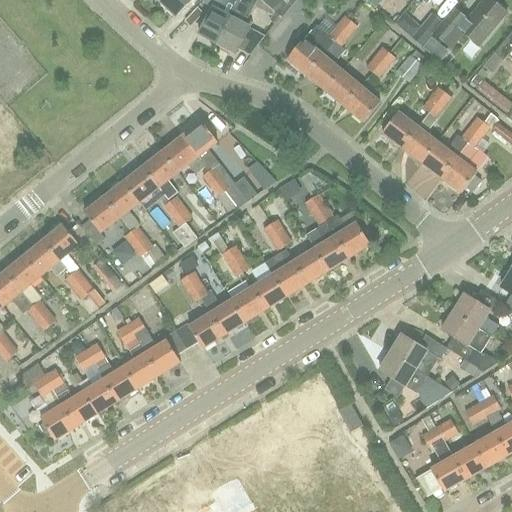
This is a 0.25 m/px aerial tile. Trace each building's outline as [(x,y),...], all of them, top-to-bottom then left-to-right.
[(160,0),(160,1),(175,14),(188,0),(160,0)] [(236,0),(224,0),(219,10),(212,6),(199,32),(217,42),(231,17),(240,1),(236,0)] [(217,42),(235,52),(249,27),(251,21),(248,19),(258,0),(240,0),(240,2),(240,1),(231,17),(217,42)] [(261,0),(269,7),(275,11),(280,16),(283,18),(296,2),(297,0),(261,0)] [(383,0),(366,0),(367,0),(377,8),(383,0)] [(478,47),(487,37),(507,12),(492,0),(483,0),(468,19),(455,9),(433,34),(448,46),(455,39),(464,47),(470,39),(478,47)] [(442,2),(429,18),(411,39),(420,47),(439,26),(452,10),(442,2)] [(272,15),(269,21),(275,24),(280,16),(275,11),(272,15)] [(360,27),(352,21),(345,16),(338,25),(344,31),(342,32),(350,39),(360,27)] [(317,25),(305,39),(288,59),(307,75),(324,55),(325,55),(335,42),(343,48),(350,39),(342,32),(344,31),(338,25),(329,35),(317,25)] [(511,59),(511,31),(494,53),(504,61),(508,56),(511,59)] [(433,36),(422,48),(436,60),(447,48),(433,36)] [(402,39),(391,52),(397,58),(402,52),(409,57),(396,73),(409,83),(424,66),(423,65),(427,60),(402,39)] [(0,156),(35,129),(42,138),(77,109),(70,99),(77,93),(57,68),(49,74),(41,64),(49,58),(39,45),(31,52),(23,42),(5,56),(0,60),(0,85),(6,93),(0,97),(0,156)] [(381,63),(388,69),(397,59),(383,48),(376,56),(382,61),(381,63)] [(324,55),(307,75),(326,90),(343,70),(325,55),(324,55)] [(382,61),(376,56),(366,69),(380,80),(388,69),(381,63),(382,61)] [(491,73),(482,65),(466,83),(505,116),(511,107),(511,101),(485,79),(491,73)] [(343,70),(326,90),(345,106),(362,86),(343,70)] [(362,86),(345,106),(364,122),(381,102),(362,86)] [(439,87),(423,108),(430,114),(446,93),(439,87)] [(446,93),(430,114),(436,119),(453,98),(446,93)] [(403,148),(418,127),(398,112),(383,132),(403,148)] [(442,177),(463,193),(467,188),(473,193),(483,180),(476,175),(478,173),(468,165),(479,150),(477,149),(491,129),(511,145),(511,133),(498,123),(500,121),(497,119),(491,114),(442,177)] [(447,149),(438,142),(422,162),(442,177),(484,122),(477,118),(462,138),(458,135),(447,149)] [(220,164),(208,150),(218,142),(202,121),(183,137),(206,167),(205,168),(209,172),(202,177),(209,186),(217,180),(218,182),(225,178),(216,167),(220,164)] [(418,127),(403,148),(422,162),(438,142),(418,127)] [(206,167),(183,137),(163,152),(179,172),(188,165),(196,175),(205,168),(206,167)] [(163,152),(143,167),(151,177),(159,188),(168,200),(176,194),(178,193),(168,180),(179,172),(163,152)] [(236,184),(220,164),(216,167),(225,178),(232,187),(226,192),(237,207),(239,209),(258,195),(244,178),(236,184)] [(143,167),(124,182),(140,202),(159,188),(151,177),(143,167)] [(313,199),(326,221),(334,216),(313,183),(320,179),(311,173),(300,179),(313,199)] [(217,180),(209,186),(218,197),(217,198),(229,213),(237,207),(226,192),(232,187),(225,178),(218,182),(217,180)] [(300,194),(292,181),(278,190),(287,203),(300,194)] [(140,202),(124,182),(104,197),(120,218),(131,233),(125,237),(131,246),(138,241),(140,243),(147,238),(139,227),(141,226),(129,211),(140,202)] [(104,197),(85,212),(101,232),(120,218),(104,197)] [(170,203),(163,208),(170,217),(177,211),(179,213),(186,208),(178,197),(170,203)] [(326,221),(313,199),(305,204),(318,225),(326,221)] [(177,211),(170,217),(179,229),(186,223),(193,217),(186,208),(179,213),(177,211)] [(371,245),(357,223),(347,229),(338,215),(327,222),(350,259),(371,245)] [(247,216),(239,221),(243,228),(252,222),(247,216)] [(278,219),(271,224),(285,246),(293,241),(278,219)] [(325,243),(315,249),(329,272),(350,259),(327,222),(316,229),(325,243)] [(186,223),(179,229),(173,233),(185,248),(197,238),(186,223)] [(63,225),(44,241),(60,261),(79,245),(84,251),(94,244),(81,226),(80,227),(78,224),(68,231),(63,225)] [(271,224),(263,229),(277,251),(285,246),(271,224)] [(243,273),(229,251),(221,237),(213,242),(222,256),(223,256),(235,277),(243,273)] [(138,241),(131,246),(152,272),(158,267),(147,252),(154,247),(147,238),(140,243),(138,241)] [(60,261),(44,241),(24,257),(41,277),(50,269),(58,277),(67,269),(60,261)] [(206,241),(197,247),(203,255),(211,249),(206,241)] [(156,245),(154,247),(147,252),(158,267),(159,266),(158,265),(166,259),(156,245)] [(229,251),(243,273),(250,269),(237,246),(229,251)] [(329,272),(315,249),(294,262),(308,285),(329,272)] [(193,255),(180,264),(187,274),(200,265),(193,255)] [(24,257),(6,272),(22,292),(41,277),(24,257)] [(105,296),(110,303),(129,289),(124,283),(123,284),(103,260),(93,267),(113,291),(105,296)] [(220,262),(208,268),(214,279),(226,274),(220,262)] [(308,285),(294,262),(273,275),(287,297),(308,285)] [(78,269),(64,281),(72,291),(86,279),(78,269)] [(195,271),(188,276),(202,299),(211,313),(225,336),(245,323),(231,301),(221,307),(211,291),(208,292),(195,271)] [(511,271),(502,287),(511,292),(511,271)] [(6,272),(0,276),(0,303),(3,308),(11,301),(24,315),(27,313),(33,307),(22,292),(6,272)] [(287,297),(273,275),(252,288),(266,310),(287,297)] [(188,276),(180,281),(194,304),(202,299),(188,276)] [(95,289),(86,279),(72,291),(81,301),(88,295),(95,289)] [(252,288),(231,301),(245,323),(266,310),(252,288)] [(107,304),(95,289),(88,295),(100,309),(107,304)] [(464,295),(453,313),(492,337),(500,325),(486,318),(490,311),(464,295)] [(49,311),(40,301),(33,307),(27,313),(35,323),(49,311)] [(123,317),(117,307),(111,311),(117,321),(123,317)] [(57,321),(49,311),(35,323),(44,333),(57,321)] [(211,313),(190,326),(200,343),(204,349),(225,336),(211,313)] [(492,337),(453,313),(452,315),(449,314),(446,315),(442,321),(443,324),(445,326),(442,330),(468,346),(461,357),(465,360),(484,372),(498,363),(482,353),(492,337)] [(177,357),(166,340),(157,346),(139,318),(128,325),(136,339),(137,339),(140,345),(159,376),(181,362),(177,357)] [(200,343),(190,326),(188,324),(165,338),(166,340),(177,357),(200,343)] [(136,339),(128,325),(117,332),(126,345),(136,339)] [(0,350),(11,341),(2,331),(0,332),(0,350)] [(402,335),(391,353),(416,370),(428,377),(439,359),(428,351),(402,335)] [(19,351),(11,341),(0,350),(0,355),(6,362),(19,351)] [(74,352),(79,353),(83,351),(84,346),(82,342),(77,341),(73,343),(72,348),(74,352)] [(97,343),(86,350),(96,365),(107,358),(97,343)] [(135,360),(124,366),(138,389),(159,376),(140,345),(129,351),(135,360)] [(502,354),(506,357),(511,354),(511,349),(507,346),(502,349),(502,354)] [(96,365),(86,350),(75,358),(85,372),(96,365)] [(409,381),(421,388),(428,377),(416,370),(391,353),(380,371),(406,387),(409,381)] [(48,354),(28,364),(33,375),(53,365),(48,354)] [(484,372),(465,360),(459,369),(473,377),(473,376),(475,377),(484,372)] [(138,389),(124,366),(115,372),(110,363),(98,371),(104,379),(103,379),(117,402),(138,389)] [(56,369),(45,376),(53,390),(54,389),(64,383),(56,369)] [(45,376),(33,382),(42,397),(53,390),(45,376)] [(452,391),(460,385),(453,376),(445,383),(452,391)] [(117,402),(103,379),(82,392),(96,415),(117,402)] [(441,384),(420,397),(427,408),(453,392),(452,391),(441,384)] [(62,405),(76,428),(96,415),(82,392),(73,398),(68,390),(57,397),(62,405)] [(494,395),(479,403),(488,418),(502,409),(494,395)] [(488,418),(479,403),(465,411),(473,426),(488,418)] [(351,433),(363,426),(351,404),(339,411),(351,433)] [(76,428),(62,405),(40,418),(54,441),(76,428)] [(388,417),(394,427),(404,421),(400,414),(395,413),(388,417)] [(451,419),(436,428),(466,480),(487,468),(474,446),(454,457),(445,442),(459,434),(451,419)] [(511,423),(495,433),(508,456),(511,453),(511,423)] [(466,480),(436,428),(422,436),(430,450),(434,449),(442,464),(431,470),(444,493),(466,480)] [(495,433),(474,446),(487,468),(508,456),(495,433)] [(215,447),(160,479),(178,511),(231,511),(214,482),(230,473),(215,447)] [(344,462),(263,509),(264,511),(348,511),(378,495),(350,448),(339,454),(344,462)]
